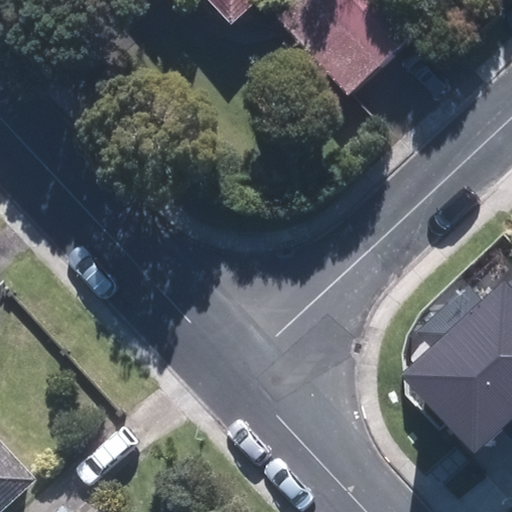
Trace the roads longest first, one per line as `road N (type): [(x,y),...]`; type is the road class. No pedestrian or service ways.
road 1 (residential): [(511,117),(237,372)]
road 2 (residential): [(237,372),(0,120)]
road 3 (residential): [(368,511),(237,372)]
